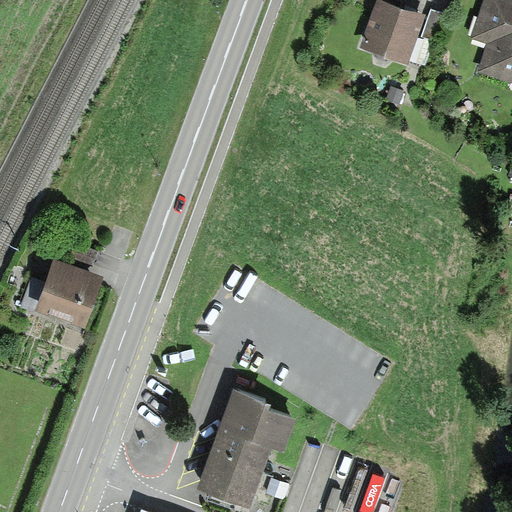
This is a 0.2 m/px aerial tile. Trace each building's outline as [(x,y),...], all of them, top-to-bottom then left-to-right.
[(415,13),(372,0),(358,49),(401,62),(415,13)] [(511,0),(481,0),(471,37),(487,41),(477,75),(511,84),(511,0)] [(442,13),(426,9),(418,35),(435,40),(442,13)] [(90,278),(41,261),(26,306),(75,322),(90,278)] [(264,399),(227,385),(190,490),(241,508),(263,446),(276,451),(286,420),(260,411),(264,399)]
